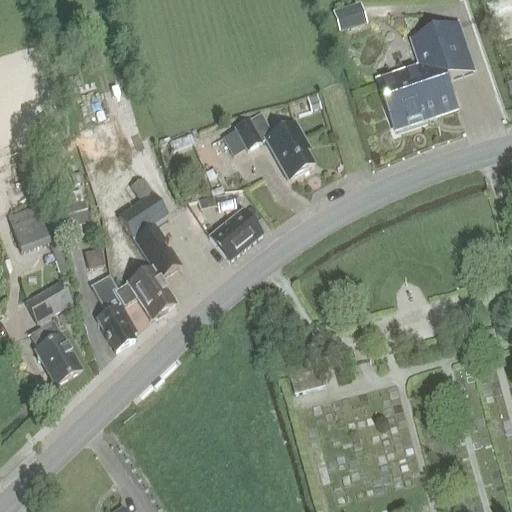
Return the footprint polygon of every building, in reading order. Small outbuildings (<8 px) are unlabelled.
[(366,27),(360,6),(332,15),(339,36),(366,27)] [(457,114),(456,109),(447,84),(474,75),(458,28),(430,37),(432,45),(414,51),(422,76),(379,91),(394,135),(457,114)] [(102,94),(77,103),(84,123),(109,115),(102,94)] [(320,113),(316,99),(306,102),(311,115),(320,113)] [(287,184),(313,170),(300,147),(304,145),(294,126),(272,139),(260,118),(234,133),(246,154),(265,144),(287,184)] [(89,161),(126,146),(115,119),(78,134),(89,161)] [(108,164),(87,174),(97,196),(103,193),(96,179),(111,171),(108,164)] [(81,167),(63,172),(66,180),(70,178),(73,189),(83,186),(80,176),(83,175),(81,167)] [(162,284),(159,284),(159,283),(180,270),(156,232),(170,223),(153,198),(152,199),(142,183),(131,190),(142,206),(118,221),(132,243),(131,244),(133,246),(134,245),(152,273),(117,294),(111,297),(121,312),(136,302),(150,325),(153,323),(156,324),(162,319),(163,316),(175,308),(165,293),(166,290),(162,284)] [(79,193),(62,199),(65,209),(59,212),(66,233),(90,224),(79,193)] [(196,226),(220,217),(215,205),(191,214),(196,226)] [(50,249),(35,209),(7,220),(21,260),(50,249)] [(262,239),(242,214),(209,242),(228,266),(262,239)] [(120,275),(137,270),(131,248),(113,253),(120,275)] [(111,297),(117,294),(108,280),(91,290),(107,317),(97,323),(115,355),(135,343),(132,338),(135,336),(121,312),(111,297)] [(55,390),(80,375),(59,339),(60,339),(53,326),(52,327),(49,321),(71,309),(59,288),(25,307),(37,328),(40,333),(29,340),(37,353),(34,355),(37,360),(36,365),(41,366),(55,390)] [(324,387),(320,373),(290,381),(295,398),(305,395),(304,393),(324,387)]
